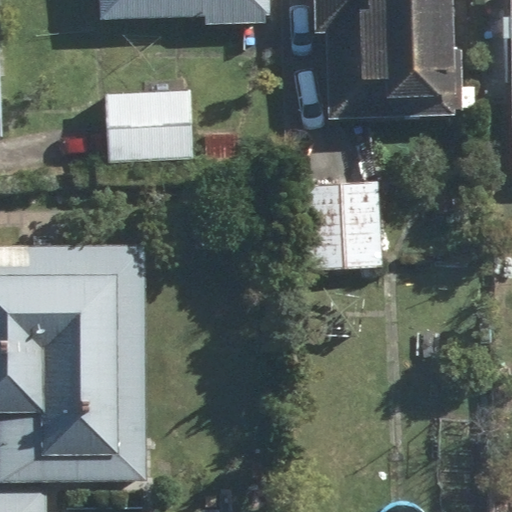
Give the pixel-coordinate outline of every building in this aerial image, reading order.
[(96,0),(98,24),(206,21),(206,27),(270,25),(269,0),(96,0)] [(311,0),(313,37),(326,37),(328,121),(465,116),(463,50),(448,51),(446,0),(311,0)] [(511,0),(497,0),(504,177),(511,176),(511,0)] [(182,93),(97,98),(99,142),(101,168),(186,164),(182,93)] [(310,188),(294,188),(298,275),(378,271),(373,184),(310,188)] [(140,250),(0,250),(0,511),(43,511),(43,488),(140,488),(140,250)]
